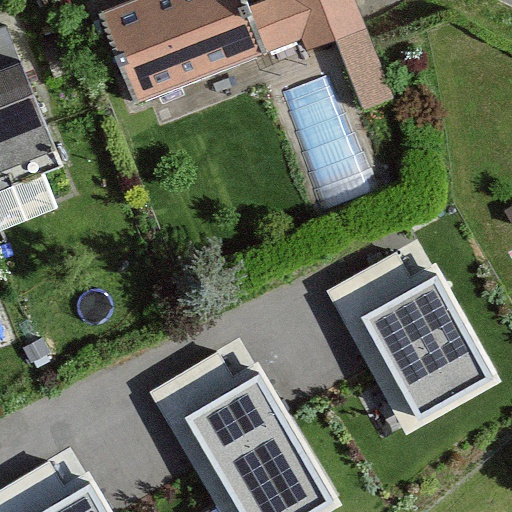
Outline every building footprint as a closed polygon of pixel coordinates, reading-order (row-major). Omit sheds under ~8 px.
[(256,0),(123,0),(109,6),(157,123),(274,76),(263,51),(325,26),(362,115),(405,98),(365,0),(267,0),(258,4),(256,0)] [(24,55),(0,64),(0,140),(51,120),(24,55)] [(399,258),(335,294),(415,435),(504,386),(441,275),(417,288),(399,258)] [(213,354),(156,387),(229,511),(342,511),(261,374),(234,390),(213,354)] [(47,465),(0,492),(0,511),(103,511),(88,485),(66,497),(47,465)]
